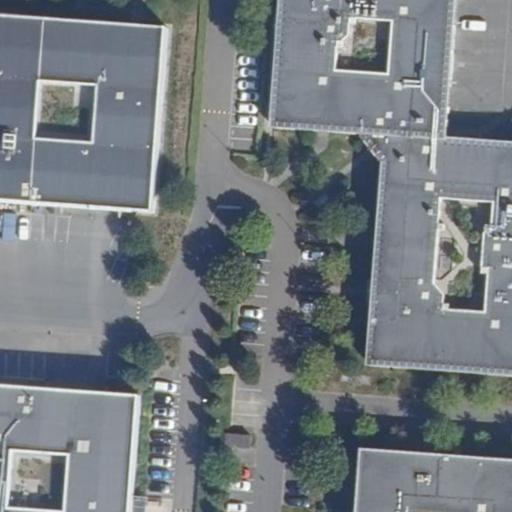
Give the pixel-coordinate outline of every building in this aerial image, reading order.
[(282,0),(274,127),(362,135),(362,137),(382,162),(385,163),(370,365),(511,376),(511,143),(448,139),(457,0),(282,0)] [(0,201),(156,214),(169,28),(0,15),(0,201)] [(0,511),(133,511),(142,396),(0,385),(0,511)] [(222,432),(221,446),(251,449),(252,434),(222,432)] [(511,511),(511,461),(364,450),(359,511),(511,511)]
